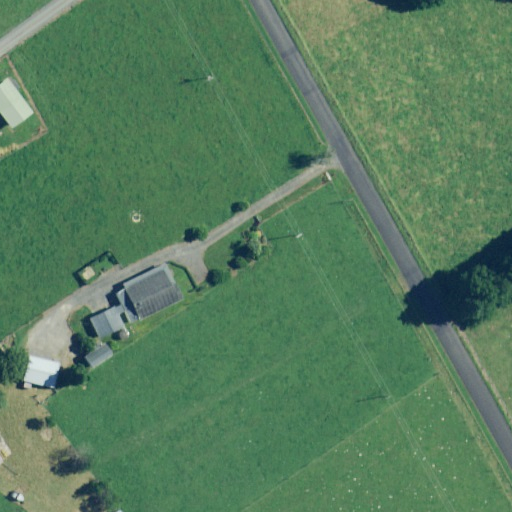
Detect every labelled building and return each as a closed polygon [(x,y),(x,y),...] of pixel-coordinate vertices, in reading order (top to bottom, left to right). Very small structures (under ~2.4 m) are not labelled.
[(5,78),(0,81),(0,116),(10,130),(32,112),(5,78)] [(117,251),(122,264),(153,252),(147,239),(117,251)] [(86,320),(96,340),(114,331),(119,342),(129,337),(117,314),(121,312),(127,325),(180,298),(164,267),(121,289),(122,292),(114,296),(118,304),(86,320)] [(98,346),(96,344),(88,349),(90,352),(82,357),(91,369),(113,354),(104,342),(98,346)] [(27,355),(21,388),(30,390),(31,384),(53,388),(59,361),(27,355)] [(65,436),(57,442),(64,452),(72,445),(65,436)]
